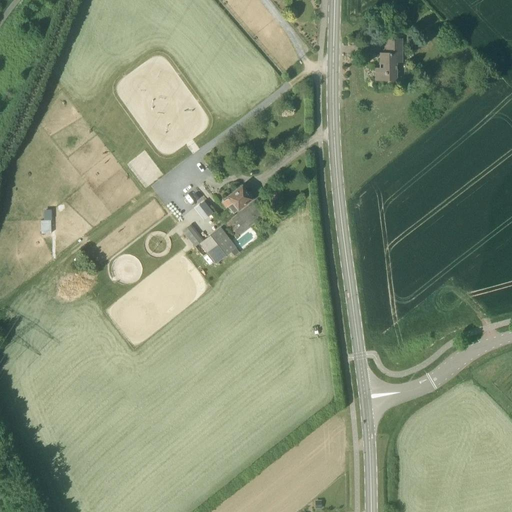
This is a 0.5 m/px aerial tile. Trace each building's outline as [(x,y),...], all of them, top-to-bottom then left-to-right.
[(396,80),(396,63),(397,39),(386,39),(386,53),(380,53),(380,64),(383,62),(383,69),(375,69),(375,80),(396,80)] [(233,213),(243,205),(251,199),(242,187),(234,193),(221,202),(226,208),(228,206),(233,213)] [(203,201),(199,205),(208,216),(212,213),(203,201)] [(38,232),(49,232),(49,219),(39,219),(38,232)] [(182,231),(195,247),(202,241),(190,225),(182,231)] [(216,264),(231,252),(234,256),(239,252),(236,248),(236,247),(220,227),(200,243),(216,264)]
